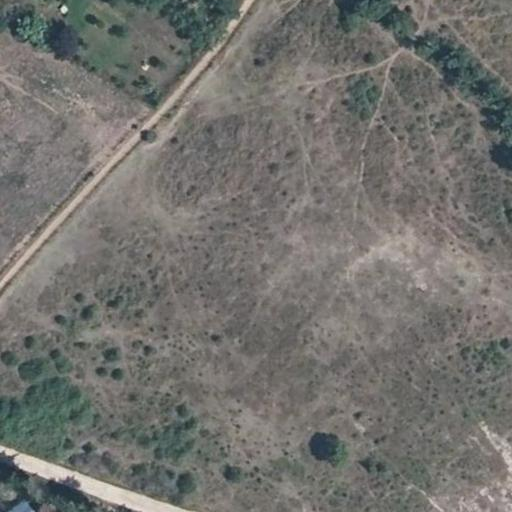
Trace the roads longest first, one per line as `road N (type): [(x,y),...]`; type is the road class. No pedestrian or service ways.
road 1 (track): [(0,284),(249,0)]
road 2 (track): [(0,450),(182,511)]
